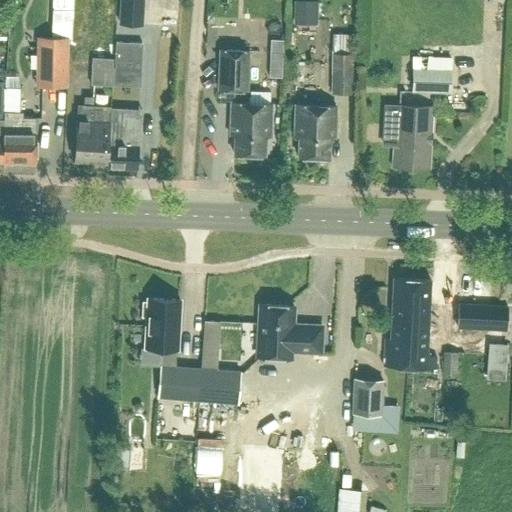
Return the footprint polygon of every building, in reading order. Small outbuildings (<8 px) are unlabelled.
[(142,0),(120,0),(119,23),(141,24),(142,0)] [(36,86),(67,86),(68,37),(71,37),(72,7),(51,7),(51,35),(36,35),(36,86)] [(331,33),(331,53),(330,53),(329,93),(352,94),(353,34),(331,33)] [(140,69),(141,43),(115,41),(113,68),(140,69)] [(270,135),(271,103),(243,102),(243,90),(246,90),(248,50),(219,49),(218,89),(234,90),(233,102),(230,101),(229,134),(234,134),(233,153),(264,154),(265,135),(270,135)] [(450,93),(451,57),(412,55),(411,92),(450,93)] [(111,85),(112,58),(91,57),(90,84),(111,85)] [(21,106),(22,83),(5,82),(5,105),(21,106)] [(138,110),(137,91),(120,92),(121,111),(138,110)] [(107,167),(109,122),(108,122),(109,106),(92,105),(93,97),(83,96),(83,104),(78,104),(77,120),(76,120),(74,160),(106,162),(105,167),(107,167)] [(297,156),(329,157),(329,138),(334,138),(335,106),(294,104),(293,136),(298,137),(297,156)] [(431,107),(394,104),(383,104),(381,144),(392,145),(390,166),(428,168),(431,107)] [(5,110),(4,120),(2,120),(1,162),(32,163),(34,116),(22,116),(22,110),(5,110)] [(109,122),(107,167),(137,169),(139,117),(124,116),(124,123),(109,122)] [(409,305),(410,279),(394,278),(391,339),(384,339),(383,366),(408,367),(411,305),(409,305)] [(411,305),(408,367),(435,368),(435,356),(425,355),(429,279),(410,279),(409,305),(411,305)] [(197,400),(199,367),(174,365),(175,349),(176,349),(179,299),(147,297),(146,301),(141,301),(141,316),(146,316),(144,347),(161,348),(160,364),(158,364),(156,397),(197,400)] [(259,303),(256,355),(290,357),(291,350),(320,351),(321,326),(292,324),(293,305),(259,303)] [(445,334),(446,312),(437,311),(437,334),(445,334)] [(482,341),(483,327),(457,325),(456,350),(475,352),(476,340),(482,341)] [(489,355),(501,356),(502,338),(490,337),(489,355)] [(443,350),(442,369),(442,372),(456,373),(457,351),(443,350)] [(240,371),(199,367),(197,400),(237,404),(240,371)] [(352,412),(365,413),(364,421),(390,422),(391,404),(381,404),(382,380),(353,378),(352,412)] [(435,420),(435,410),(415,409),(415,418),(435,420)]
